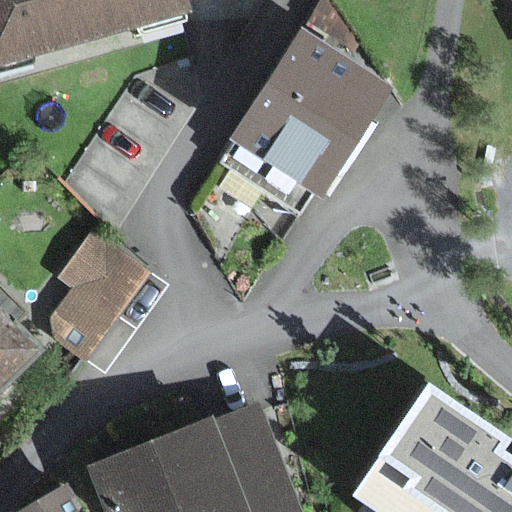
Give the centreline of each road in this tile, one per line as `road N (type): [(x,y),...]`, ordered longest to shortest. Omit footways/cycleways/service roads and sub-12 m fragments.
road 1 (residential): [(248,337),(195,245),(181,171),(201,108),(253,47),(279,0)]
road 2 (residential): [(248,337),(45,437),(0,509)]
road 3 (residential): [(248,337),(421,165)]
road 4 (residential): [(248,337),(447,315)]
road 5 (unclassified): [(443,0),(421,165)]
